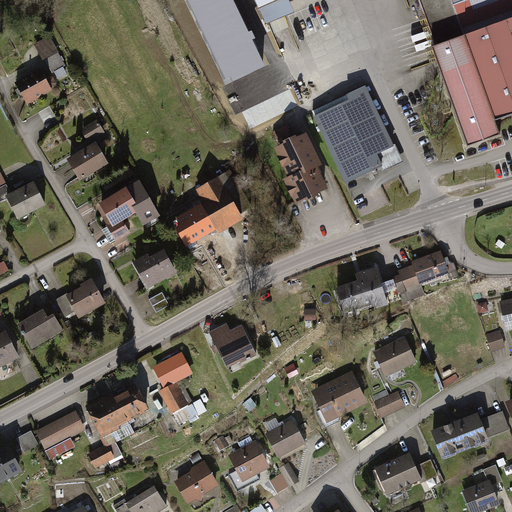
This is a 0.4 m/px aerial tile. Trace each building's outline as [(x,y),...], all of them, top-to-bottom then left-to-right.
[(187,0),(225,79),(231,76),(233,81),(265,65),(233,0),(187,0)] [(257,0),(268,26),(297,15),(290,0),(257,0)] [(511,0),(416,0),(433,45),(511,17),(511,0)] [(428,47),(464,147),(496,136),(491,121),(511,113),(511,17),(433,45),(428,47)] [(35,45),(43,63),(59,55),(51,38),(35,45)] [(20,85),(30,106),(54,94),(44,73),(20,85)] [(404,164),(367,89),(313,115),(347,185),(381,169),(383,174),(404,164)] [(82,130),(89,143),(106,134),(99,121),(82,130)] [(287,180),(299,206),(330,191),(320,170),(327,167),(309,132),(293,140),(287,127),(271,135),(292,178),(287,180)] [(64,160),(78,182),(107,165),(93,143),(64,160)] [(202,203),(176,217),(190,243),(214,230),(217,235),(242,221),(240,218),(252,212),(229,171),(194,190),(202,203)] [(138,181),(96,204),(108,225),(100,230),(108,245),(127,234),(120,223),(133,215),(141,228),(159,218),(138,181)] [(15,221),(43,206),(31,183),(8,194),(3,197),(4,200),(15,221)] [(145,255),(131,263),(146,290),(175,274),(162,251),(147,259),(145,255)] [(419,286),(447,276),(438,252),(409,263),(410,267),(396,272),(397,276),(391,278),(401,305),(423,297),(419,286)] [(451,279),(459,277),(455,263),(447,265),(451,279)] [(387,306),(375,269),(353,275),(356,283),(335,289),(343,316),(373,307),(374,310),(387,306)] [(73,312),(77,320),(104,304),(90,279),(78,286),(79,288),(65,296),(64,297),(73,312)] [(150,300),(157,314),(171,307),(163,293),(150,300)] [(64,295),(53,301),(63,318),(73,312),(64,297),(65,296),(64,295)] [(511,299),(495,303),(502,332),(511,329),(511,299)] [(475,304),(477,313),(486,311),(483,302),(475,304)] [(29,350),(61,332),(51,315),(45,318),(41,310),(15,326),(29,350)] [(224,325),(207,333),(226,372),(256,357),(240,326),(227,332),(224,325)] [(503,347),(497,330),(483,335),(489,352),(503,347)] [(0,366),(17,358),(2,332),(0,333),(0,366)] [(403,337),(371,353),(384,379),(416,363),(403,337)] [(325,424),(365,405),(350,372),(310,390),(325,424)] [(174,384),(158,392),(175,426),(195,416),(189,405),(185,407),(174,384)] [(102,446),(84,456),(91,470),(120,456),(114,443),(132,434),(127,424),(132,422),(132,420),(148,412),(135,386),(103,402),(101,397),(82,407),(102,446)] [(384,390),(369,397),(379,419),(403,409),(395,391),(386,395),(384,390)] [(511,399),(502,403),(511,428),(511,399)] [(83,431),(72,411),(33,432),(48,460),(71,448),(67,440),(83,431)] [(500,413),(477,421),(484,439),(507,431),(500,413)] [(477,421),(475,415),(429,432),(439,460),(486,443),(484,439),(477,421)] [(263,434),(276,460),(305,445),(292,420),(263,434)] [(21,454),(37,446),(30,431),(14,439),(21,454)] [(226,455),(241,484),(269,469),(254,440),(226,455)] [(0,453),(0,486),(25,474),(12,448),(0,453)] [(172,482),(187,506),(217,488),(196,452),(187,458),(192,466),(188,469),(186,474),(172,482)] [(413,467),(407,454),(372,469),(384,496),(416,482),(419,481),(413,467)] [(474,457),(476,463),(484,460),(481,454),(474,457)] [(428,460),(413,467),(419,481),(416,482),(418,484),(436,476),(428,460)] [(460,491),(468,511),(483,511),(500,506),(492,484),(500,481),(494,466),(482,471),(486,481),(460,491)] [(287,485),(279,473),(267,481),(275,493),(287,485)] [(121,499),(109,507),(112,511),(160,511),(167,508),(153,485),(124,504),(121,499)]
